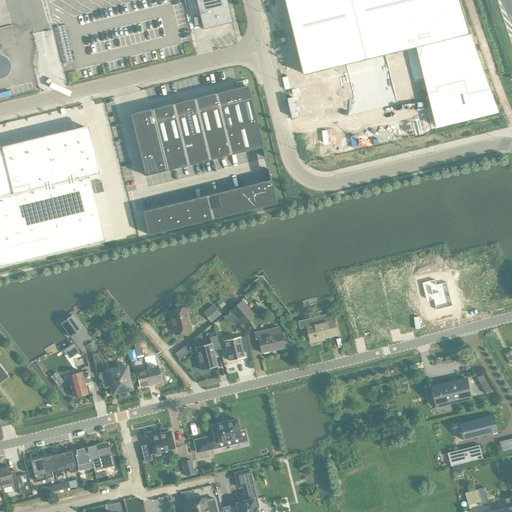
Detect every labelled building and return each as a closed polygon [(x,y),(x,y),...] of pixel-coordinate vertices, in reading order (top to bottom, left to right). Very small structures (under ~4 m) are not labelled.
[(226,0),(195,0),(203,29),(232,21),(226,0)] [(286,0),(305,75),(417,47),(430,100),(436,99),(439,111),(433,112),(437,127),(499,112),(488,84),(478,57),(469,29),(460,0),(286,0)] [(0,78),(1,78),(2,78),(3,78),(4,77),(5,77),(5,76),(6,76),(7,75),(8,74),(9,73),(9,72),(10,71),(10,70),(10,69),(11,68),(11,67),(11,66),(11,65),(10,64),(10,63),(10,62),(10,61),(9,61),(9,60),(9,59),(8,59),(8,58),(7,57),(6,57),(6,56),(5,56),(4,55),(3,55),(2,54),(1,54),(0,54),(0,53),(0,78)] [(247,86),(130,115),(144,175),(262,147),(247,86)] [(66,130),(0,146),(0,266),(104,241),(88,176),(99,173),(90,137),(89,137),(86,127),(66,132),(66,130)] [(125,174),(129,189),(136,187),(133,172),(125,174)] [(270,180),(142,211),(148,235),(276,203),(270,180)] [(463,271),(453,273),(457,287),(465,285),(468,297),(476,295),(476,297),(490,294),(489,292),(497,290),(492,273),(485,274),(471,277),(471,278),(465,279),(463,271)] [(435,279),(422,282),(427,302),(428,302),(427,299),(432,298),(432,300),(434,300),(436,310),(453,306),(447,282),(437,284),(435,279)] [(394,298),(385,300),(387,307),(392,306),(395,317),(416,312),(411,295),(415,294),(413,285),(392,290),(394,298)] [(254,314),(242,299),(229,309),(241,325),(254,314)] [(354,302),(347,304),(351,320),(358,318),(359,322),(361,329),(379,325),(373,303),(364,306),(355,308),(354,302)] [(212,304),(202,312),(211,322),(220,314),(212,304)] [(175,334),(191,330),(185,308),(169,312),(175,334)] [(85,309),(74,316),(82,327),(93,320),(85,309)] [(323,337),(323,339),(338,335),(334,319),(307,326),(311,343),(320,341),(319,338),(323,337)] [(280,333),(264,336),(262,331),(254,333),(255,339),(258,338),(261,352),(283,347),(280,333)] [(211,343),(195,347),(201,370),(216,366),(212,350),(219,348),(216,336),(209,337),(211,343)] [(240,337),(223,340),(228,360),(244,356),(240,337)] [(70,357),(80,351),(74,342),(64,349),(70,357)] [(130,360),(136,359),(133,342),(126,344),(130,360)] [(175,352),(180,358),(190,350),(185,344),(175,352)] [(144,357),(151,385),(162,382),(158,366),(154,367),(153,361),(151,355),(144,357)] [(151,385),(144,357),(136,359),(139,371),(136,372),(139,387),(151,385)] [(132,389),(128,373),(126,365),(116,368),(99,372),(103,387),(110,386),(112,394),(132,389)] [(0,383),(9,377),(0,366),(0,383)] [(74,397),(87,393),(81,372),(68,376),(74,397)] [(477,377),(487,395),(493,392),(483,375),(477,377)] [(472,397),(467,379),(432,387),(437,406),(472,397)] [(494,415),(461,423),(465,440),(498,431),(494,415)] [(211,444),(215,443),(240,437),(236,419),(211,425),(213,437),(209,438),(209,437),(194,440),(197,452),(212,448),(211,444)] [(152,460),(150,454),(174,448),(170,431),(146,437),(147,444),(140,446),(144,461),(152,460)] [(96,445),(85,447),(89,462),(90,461),(91,465),(93,465),(95,464),(94,460),(99,459),(99,457),(102,456),(101,452),(98,453),(96,445)] [(480,445),(448,453),(451,466),(483,458),(480,445)] [(94,471),(93,465),(91,465),(90,461),(89,462),(85,447),(74,450),(78,464),(84,463),(86,473),(94,471)] [(62,453),(65,467),(68,467),(69,473),(77,471),(75,465),(72,451),(62,453)] [(62,453),(51,456),(54,470),(56,476),(63,475),(62,468),(65,467),(62,453)] [(51,456),(41,458),(46,478),(52,476),(51,471),(54,470),(51,456)] [(46,478),(41,458),(31,461),(35,480),(46,478)] [(182,461),(185,475),(194,473),(191,459),(182,461)] [(13,489),(18,488),(16,476),(14,470),(9,471),(8,467),(0,468),(0,484),(0,485),(1,485),(2,488),(12,486),(13,489)] [(108,478),(114,477),(112,468),(106,470),(108,478)] [(223,508),(223,511),(256,511),(256,508),(257,507),(248,470),(235,473),(238,487),(243,486),(246,500),(240,502),(236,503),(236,505),(223,508)] [(21,475),(25,493),(30,492),(26,474),(21,475)] [(18,488),(20,494),(25,493),(21,475),(16,476),(18,488)] [(67,482),(69,488),(77,486),(75,480),(67,482)] [(69,488),(67,482),(57,484),(59,491),(69,488)] [(59,491),(57,484),(48,487),(49,493),(59,491)] [(42,495),(49,493),(48,487),(40,489),(42,495)] [(465,493),(468,505),(482,501),(479,489),(465,493)] [(510,511),(511,511),(511,497),(506,499),(508,508),(491,511),(510,511)] [(185,506),(186,511),(217,511),(214,498),(204,501),(204,499),(186,503),(187,506),(185,506)]
